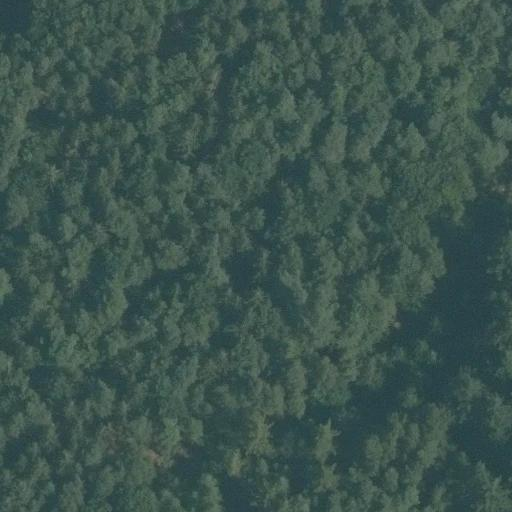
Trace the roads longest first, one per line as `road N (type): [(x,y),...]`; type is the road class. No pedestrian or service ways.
road 1 (track): [(117,511),(511,265)]
road 2 (track): [(0,124),(192,0)]
